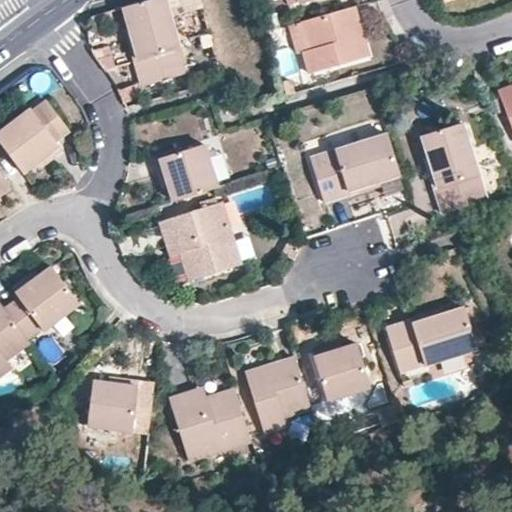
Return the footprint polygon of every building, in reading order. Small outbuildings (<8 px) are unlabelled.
[(185,72),(164,0),(146,0),(124,7),(129,25),(139,57),(135,59),(143,86),(185,72)] [(167,0),(173,20),(203,11),(200,0),(167,0)] [(353,6),(302,21),(311,48),(302,51),(308,73),(367,56),(353,6)] [(125,27),(135,59),(139,57),(129,25),(125,27)] [(511,85),(498,90),(511,127),(511,85)] [(30,107),(0,130),(0,141),(20,169),(33,160),(43,152),(48,156),(60,147),(54,138),(66,130),(45,98),(31,108),(30,107)] [(439,184),(435,185),(443,211),(486,197),(461,122),(424,134),(430,154),(439,184)] [(399,173),(387,135),(309,159),(323,200),(350,192),(348,188),(378,179),(399,173)] [(166,186),(171,201),(216,187),(202,144),(151,159),(156,173),(162,171),(166,186)] [(37,165),(48,156),(43,152),(33,160),(37,165)] [(425,155),(435,185),(439,184),(430,154),(425,155)] [(160,188),(166,186),(162,171),(156,173),(160,188)] [(279,173),(271,175),(274,187),(281,184),(279,173)] [(348,188),(350,192),(380,184),(378,179),(348,188)] [(328,206),(333,221),(349,216),(345,201),(328,206)] [(159,221),(166,247),(176,244),(179,252),(188,279),(239,264),(220,202),(159,221)] [(305,241),(293,235),(282,255),(293,261),(305,241)] [(176,244),(166,247),(169,255),(179,252),(176,244)] [(6,307),(26,335),(39,327),(42,329),(77,303),(50,267),(38,276),(26,286),(23,281),(12,289),(17,298),(6,307)] [(26,286),(38,276),(35,272),(23,281),(26,286)] [(7,359),(30,340),(26,335),(6,307),(0,299),(0,375),(12,366),(7,359)] [(414,326),(412,321),(386,330),(399,374),(476,349),(465,311),(445,317),(414,326)] [(443,311),(412,321),(414,326),(445,317),(443,311)] [(54,364),(64,354),(46,336),(36,347),(54,364)] [(342,344),(328,348),(330,354),(344,349),(342,344)] [(330,354),(328,348),(313,353),(327,400),(371,386),(358,345),(344,349),(330,354)] [(284,417),(311,407),(295,359),(247,374),(264,432),(286,425),(284,417)] [(138,380),(124,379),(123,384),(108,382),(94,381),(87,424),(131,431),(138,380)] [(202,387),(196,389),(199,399),(206,397),(202,387)] [(187,460),(250,440),(234,388),(206,397),(199,399),(196,389),(168,397),(187,460)] [(399,419),(395,405),(377,412),(381,427),(399,419)]
